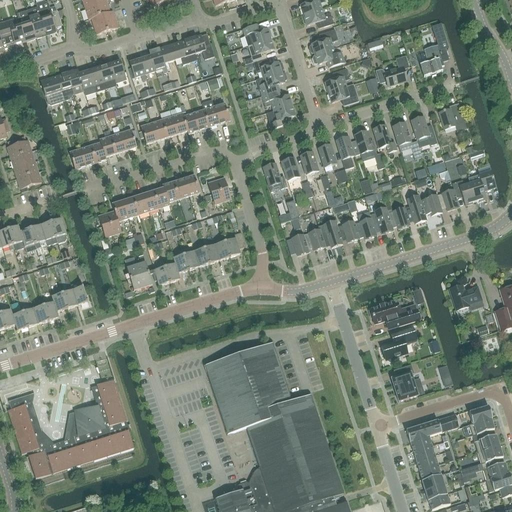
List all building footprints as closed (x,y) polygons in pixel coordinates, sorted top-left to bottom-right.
[(81,0),(85,10),(96,7),(93,0),(81,0)] [(302,15),(321,9),(320,5),(324,3),(323,0),(310,0),(311,3),(300,6),(302,15)] [(346,2),(338,3),(340,13),(348,11),(346,2)] [(37,9),(46,36),(50,35),(51,35),(53,35),(55,34),(56,33),(57,33),(55,29),(61,27),(55,8),(50,10),(48,5),(44,3),(36,5),(37,9)] [(99,17),(102,16),(110,13),(107,4),(96,7),(99,17)] [(89,21),(92,20),(91,19),(99,17),(96,7),(85,10),(89,21)] [(37,9),(27,12),(28,16),(35,38),(36,40),(38,40),(40,39),(41,38),(42,37),(46,36),(37,9)] [(324,17),(321,9),(302,15),(306,27),(318,24),(320,30),(334,25),(330,15),(324,17)] [(20,26),(25,43),(29,42),(28,40),(35,38),(28,16),(27,12),(16,15),(20,26)] [(102,16),(107,33),(118,29),(113,13),(110,13),(102,16)] [(91,19),(92,20),(97,36),(107,33),(102,16),(99,17),(91,19)] [(14,22),(2,25),(5,36),(11,34),(14,44),(22,42),(22,44),(25,43),(20,26),(15,27),(14,22)] [(425,56),(417,58),(424,78),(442,73),(441,69),(444,68),(443,64),(449,62),(446,51),(449,50),(442,26),(432,29),(438,47),(423,51),(425,56)] [(252,46),(271,40),(267,30),(256,33),(254,27),(242,31),(244,37),(249,36),(252,46)] [(314,56),(333,50),(331,44),(338,42),(334,31),(320,36),(322,42),(311,45),(312,47),(310,47),(309,49),(311,54),(312,54),(314,54),(314,56)] [(190,40),(195,55),(202,53),(204,61),(214,58),(210,45),(204,47),(201,37),(190,40)] [(180,43),(187,65),(197,62),(195,56),(195,55),(190,40),(180,43)] [(274,51),(271,40),(252,46),(248,48),(251,58),(253,64),(265,60),(263,54),(274,51)] [(183,67),(187,65),(180,43),(170,47),(175,62),(180,60),(183,67)] [(170,47),(159,50),(164,65),(165,65),(166,69),(167,73),(170,72),(168,64),(175,62),(170,47)] [(164,65),(159,50),(149,53),(151,57),(156,73),(162,71),(164,75),(168,74),(167,73),(166,69),(165,65),(164,65)] [(317,65),(318,66),(329,63),(331,69),(345,64),(341,54),(335,56),(333,50),(314,56),(315,57),(313,58),(312,59),(314,65),(316,65),(317,65)] [(146,76),(156,73),(151,57),(140,61),(146,76)] [(399,70),(385,75),(384,73),(382,72),(381,72),(377,72),(375,73),(379,85),(386,83),(388,88),(407,82),(403,71),(409,69),(405,58),(396,61),(399,70)] [(267,66),(265,60),(253,64),(256,75),(261,73),(263,79),(281,73),(284,71),(282,65),(278,64),(278,63),(267,66)] [(145,76),(146,76),(140,61),(130,64),(134,79),(141,77),(142,83),(146,81),(145,76)] [(110,66),(116,85),(127,82),(125,78),(121,62),(110,66)] [(117,87),(116,85),(110,66),(99,69),(106,91),(117,87)] [(102,92),(106,91),(99,69),(89,72),(94,87),(100,86),(102,92)] [(328,94),(346,88),(345,82),(349,81),(346,70),(334,74),(336,80),(324,84),(328,94)] [(83,86),(79,75),(78,71),(67,74),(74,95),(84,92),(82,87),(83,86)] [(82,87),(84,92),(86,99),(90,97),(89,96),(96,94),(94,88),(94,87),(89,72),(79,75),(83,86),(82,87)] [(261,98),(275,94),(274,88),(285,84),(284,82),(287,80),(285,75),(282,74),(281,73),(263,79),(265,85),(258,87),(260,92),(261,98)] [(74,96),(74,95),(67,74),(57,78),(65,103),(69,101),(74,96)] [(51,107),(65,103),(57,78),(40,83),(45,98),(46,98),(48,105),(51,107)] [(172,90),(171,84),(163,87),(164,93),(169,92),(169,91),(172,90)] [(348,94),(346,88),(328,94),(331,105),(342,101),(344,107),(358,103),(355,92),(348,94)] [(150,91),(140,94),(142,100),(152,97),(150,91)] [(273,113),(292,107),(289,96),(277,100),(275,94),(261,98),(265,109),(271,107),(273,113)] [(118,101),(110,104),(112,109),(116,108),(120,107),(118,101)] [(110,104),(103,106),(105,112),(112,109),(110,104)] [(85,112),(81,113),(83,119),(92,116),(90,110),(88,105),(84,107),(85,112)] [(214,108),(220,126),(230,122),(225,105),(214,108)] [(452,109),(450,110),(438,114),(444,131),(455,128),(457,134),(466,131),(458,105),(452,107),(452,109)] [(295,117),(292,107),(273,113),(267,115),(272,131),(286,127),(284,121),(295,117)] [(97,108),(90,110),(92,116),(95,115),(99,114),(97,108)] [(188,133),(183,118),(183,115),(182,115),(181,113),(182,112),(180,108),(175,109),(177,117),(172,119),(177,136),(187,133),(188,133)] [(204,112),(209,129),(220,126),(214,108),(204,112)] [(199,132),(209,129),(204,112),(193,115),(199,132)] [(253,117),(256,126),(267,123),(265,113),(253,117)] [(188,133),(187,133),(188,136),(199,132),(193,115),(183,118),(188,133)] [(167,139),(177,136),(172,119),(161,122),(167,139)] [(423,119),(411,122),(411,123),(417,141),(427,138),(430,146),(436,144),(431,126),(426,127),(423,119)] [(157,143),(167,139),(161,122),(151,125),(157,143)] [(405,124),(392,128),(400,154),(411,150),(415,161),(422,159),(417,144),(412,145),(411,143),(405,124)] [(146,146),(157,143),(151,125),(141,128),(146,146)] [(385,127),(373,131),(379,150),(386,148),(388,155),(397,152),(394,145),(391,145),(385,127)] [(112,130),(108,131),(116,155),(126,152),(121,135),(114,137),(112,130)] [(100,142),(100,144),(105,159),(106,159),(116,155),(108,131),(108,132),(103,134),(105,140),(100,142)] [(121,135),(126,152),(137,149),(131,131),(121,135)] [(367,133),(354,137),(356,143),(361,156),(363,164),(375,161),(379,172),(385,170),(380,155),(377,156),(373,144),(371,145),(367,133)] [(348,139),(336,143),(345,171),(354,168),(351,160),(355,159),(355,158),(361,156),(356,143),(350,145),(348,139)] [(21,144),(19,145),(17,146),(21,156),(31,153),(28,142),(26,143),(23,144),(21,144)] [(107,162),(106,159),(105,159),(100,144),(90,148),(96,165),(107,162)] [(12,147),(9,148),(7,149),(10,159),(21,156),(17,146),(16,146),(14,147),(12,147)] [(331,146),(318,150),(324,169),(337,165),(331,146)] [(80,151),(85,168),(96,165),(90,148),(80,151)] [(75,172),(85,168),(80,151),(70,154),(75,172)] [(35,163),(31,153),(21,156),(24,167),(35,163)] [(312,154),(300,158),(306,177),(318,173),(312,154)] [(10,159),(14,170),(24,167),(21,156),(10,159)] [(294,159),(282,163),(281,163),(287,183),(300,178),(294,159)] [(35,163),(24,167),(28,177),(38,174),(35,163)] [(275,165),(266,168),(263,169),(269,188),(282,184),(275,165)] [(28,177),(24,167),(14,170),(17,180),(28,177)] [(339,185),(348,182),(345,171),(335,174),(339,185)] [(468,180),(470,185),(475,203),(478,202),(479,203),(486,201),(484,193),(496,189),(491,173),(468,180)] [(41,184),(38,174),(28,177),(31,188),(41,184)] [(28,177),(17,180),(20,191),(31,188),(28,177)] [(184,180),(189,198),(200,194),(194,177),(184,180)] [(326,177),(320,179),(325,194),(331,192),(326,177)] [(179,201),(189,198),(184,180),(173,183),(179,201)] [(211,195),(228,190),(224,180),(208,185),(211,195)] [(472,204),(475,203),(470,185),(464,187),(462,182),(452,185),(454,191),(453,192),(455,198),(462,196),(465,207),(472,205),(472,204)] [(163,187),(163,190),(168,204),(169,204),(179,201),(173,183),(163,187)] [(306,200),(313,198),(308,183),(301,185),(306,200)] [(380,193),(378,187),(371,189),(373,195),(380,193)] [(170,207),(169,204),(168,204),(163,190),(154,193),(159,210),(170,207)] [(231,201),(228,190),(211,195),(215,206),(231,201)] [(455,198),(453,192),(437,197),(441,211),(446,210),(447,213),(459,209),(455,198)] [(149,214),(159,210),(154,193),(143,196),(149,214)] [(149,214),(143,196),(133,199),(138,217),(149,214)] [(426,222),(425,216),(421,204),(420,205),(419,202),(420,202),(418,197),(407,201),(409,208),(404,210),(409,224),(414,222),(415,226),(426,222)] [(421,204),(425,216),(430,215),(431,218),(442,214),(441,211),(437,197),(420,202),(419,202),(420,205),(421,204)] [(138,217),(133,199),(123,203),(128,220),(138,217)] [(293,202),(286,204),(291,221),(298,219),(293,202)] [(128,220),(123,203),(112,206),(114,213),(118,224),(118,223),(128,220)] [(374,215),(370,216),(375,234),(381,233),(382,236),(393,232),(392,229),(388,215),(386,209),(374,213),(374,215)] [(388,215),(392,229),(397,228),(398,231),(410,227),(409,224),(404,210),(388,215)] [(118,224),(114,213),(98,218),(102,229),(118,224)] [(376,238),(375,234),(370,216),(369,213),(357,217),(359,224),(354,226),(359,240),(364,238),(365,241),(376,238)] [(51,223),(57,244),(58,245),(65,243),(66,240),(65,236),(66,236),(61,220),(51,223)] [(47,247),(57,244),(51,223),(40,226),(45,242),(47,247)] [(118,223),(118,224),(102,229),(105,239),(122,234),(118,223)] [(335,223),(319,228),(320,231),(320,234),(325,248),(330,246),(331,250),(343,246),(341,243),(337,228),(335,223)] [(359,240),(354,226),(354,223),(337,228),(341,243),(347,241),(348,244),(359,241),(359,240)] [(30,230),(36,249),(41,248),(40,244),(45,242),(40,226),(30,230)] [(20,233),(18,227),(8,231),(13,246),(15,252),(24,249),(20,233)] [(37,250),(36,249),(30,230),(20,233),(24,249),(26,254),(37,250)] [(13,246),(8,231),(0,233),(0,241),(2,250),(13,246)] [(325,248),(320,234),(320,231),(303,237),(308,251),(313,249),(314,252),(325,249),(325,248)] [(141,233),(133,237),(138,246),(146,242),(141,233)] [(225,243),(230,259),(240,256),(239,251),(246,249),(241,234),(239,235),(234,237),(235,240),(225,243)] [(309,254),(308,251),(303,237),(286,242),(291,257),(296,255),(297,258),(309,254)] [(127,249),(135,247),(134,238),(125,240),(127,249)] [(219,262),(230,259),(225,243),(214,247),(219,262)] [(204,250),(209,266),(219,262),(214,247),(204,250)] [(199,269),(209,266),(204,250),(194,253),(199,269)] [(68,252),(61,255),(63,261),(70,259),(68,252)] [(188,272),(199,269),(194,253),(183,257),(188,272)] [(173,260),(175,266),(175,265),(178,275),(188,272),(183,257),(173,260)] [(149,275),(148,274),(145,264),(127,270),(130,281),(149,275)] [(180,281),(178,275),(175,265),(175,266),(165,269),(169,285),(180,281)] [(154,272),(157,281),(159,288),(169,285),(165,269),(154,272)] [(152,287),(149,277),(149,275),(130,281),(134,293),(152,287)] [(462,287),(449,291),(456,312),(469,308),(468,306),(482,302),(477,288),(464,293),(462,287)] [(511,287),(511,288),(510,287),(506,288),(506,290),(499,292),(505,310),(495,313),(501,333),(511,330),(511,287)] [(73,292),(78,307),(88,304),(83,288),(73,292)] [(67,311),(78,307),(73,292),(62,295),(67,311)] [(53,304),(57,314),(67,311),(62,295),(52,298),(53,304)] [(368,312),(371,320),(372,319),(374,326),(385,323),(388,331),(420,321),(417,311),(402,315),(399,307),(395,309),(393,303),(392,304),(392,302),(386,304),(386,306),(384,306),(384,305),(379,307),(379,308),(370,311),(370,312),(368,312)] [(59,320),(57,314),(53,304),(43,307),(48,323),(59,320)] [(48,323),(43,307),(33,310),(38,326),(48,323)] [(33,310),(23,314),(28,329),(38,326),(33,310)] [(15,327),(13,317),(11,311),(0,314),(5,330),(15,327)] [(17,333),(28,329),(23,314),(13,317),(15,327),(17,333)] [(486,327),(476,330),(479,338),(489,335),(486,327)] [(393,343),(381,347),(386,362),(388,361),(388,362),(389,363),(391,364),(395,362),(396,361),(396,360),(396,359),(408,355),(405,347),(417,343),(412,329),(391,335),(393,343)] [(349,511),(347,502),(336,506),(334,499),(345,495),(311,396),(296,401),(292,402),(273,344),(204,367),(227,437),(242,432),(246,430),(259,470),(256,471),(254,474),(249,485),(247,484),(242,486),(240,487),(237,488),(239,493),(215,501),(218,511),(349,511)] [(391,380),(399,403),(418,397),(416,390),(422,388),(420,380),(413,382),(411,375),(414,374),(411,366),(396,371),(398,378),(391,380)] [(322,380),(314,385),(316,389),(325,384),(322,380)] [(32,404),(34,395),(9,403),(11,411),(7,413),(8,413),(17,441),(17,442),(22,455),(21,455),(21,456),(27,454),(36,481),(51,476),(51,475),(53,475),(53,476),(134,450),(128,432),(130,432),(118,395),(114,381),(96,387),(96,388),(91,389),(97,409),(84,413),(84,411),(73,414),(69,415),(64,442),(54,445),(42,433),(32,404)] [(441,388),(429,394),(432,399),(443,393),(441,388)] [(480,408),(468,412),(472,425),(491,420),(492,419),(488,408),(481,410),(480,408)] [(449,418),(453,430),(459,428),(455,416),(449,418)] [(447,432),(453,430),(449,418),(443,420),(447,432)] [(472,425),(469,426),(472,438),(477,436),(489,432),(494,431),(491,420),(472,425)] [(440,430),(439,425),(437,422),(427,425),(431,437),(444,433),(443,429),(440,430)] [(427,425),(416,428),(420,441),(429,438),(431,437),(427,425)] [(420,441),(416,428),(406,432),(410,444),(420,441)] [(491,438),(489,432),(477,436),(479,442),(474,443),(478,454),(499,448),(496,436),(491,438)] [(420,441),(410,444),(413,453),(432,447),(429,438),(420,441)] [(413,453),(416,463),(435,457),(432,447),(413,453)] [(503,459),(499,448),(478,454),(481,466),(486,464),(488,470),(500,466),(498,460),(503,459)] [(435,457),(416,463),(419,473),(438,467),(435,457)] [(505,464),(500,466),(488,470),(483,471),(486,482),(508,475),(505,464)] [(438,467),(419,473),(422,482),(441,477),(438,467)] [(455,470),(447,473),(449,478),(457,475),(455,470)] [(422,483),(425,492),(444,487),(448,485),(445,475),(441,477),(422,482),(422,483)] [(511,483),(509,475),(508,475),(486,482),(485,482),(489,494),(511,486),(511,483)] [(444,487),(425,492),(428,502),(447,496),(444,487)] [(511,489),(500,494),(502,500),(511,496),(511,489)] [(448,494),(450,499),(459,496),(458,490),(448,494)] [(447,496),(428,502),(431,511),(450,506),(447,496)]
